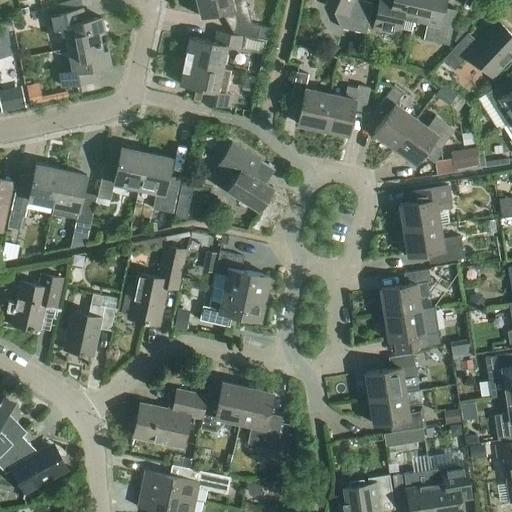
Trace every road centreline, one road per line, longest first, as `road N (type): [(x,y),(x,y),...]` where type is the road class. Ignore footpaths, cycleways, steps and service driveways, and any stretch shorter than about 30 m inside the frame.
road 1 (residential): [(81,413),(176,346),(287,358)]
road 2 (residential): [(338,268),(353,256),(367,213),(365,190),(344,175),(313,180)]
road 3 (residential): [(0,132),(105,110),(130,94)]
